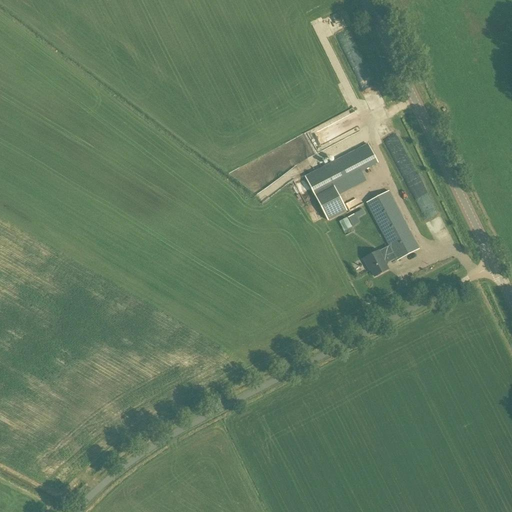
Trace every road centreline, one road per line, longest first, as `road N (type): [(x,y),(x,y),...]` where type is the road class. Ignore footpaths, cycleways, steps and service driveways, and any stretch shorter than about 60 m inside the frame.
road 1 (unclassified): [(76,511),(122,468),(193,423),(494,266)]
road 2 (secondary): [(494,266),(365,0)]
